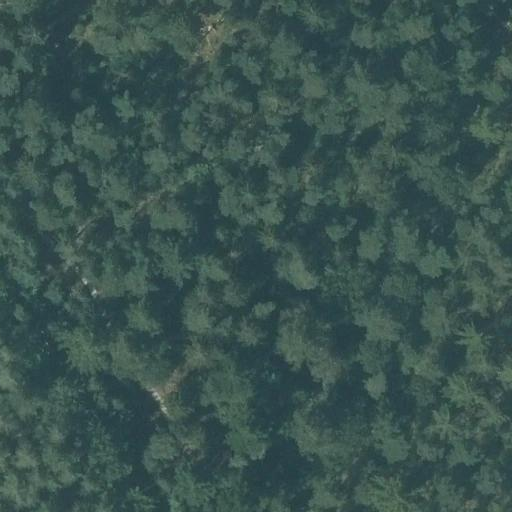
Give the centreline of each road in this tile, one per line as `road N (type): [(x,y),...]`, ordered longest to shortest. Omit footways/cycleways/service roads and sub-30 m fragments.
road 1 (track): [(329,511),(498,0)]
road 2 (unknown): [(230,511),(0,173)]
road 3 (unclassified): [(152,511),(0,265)]
